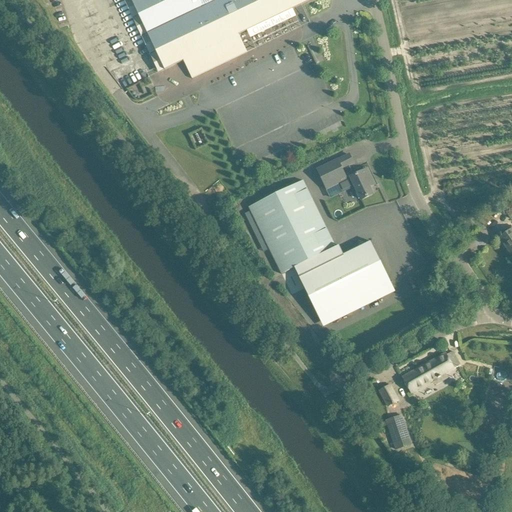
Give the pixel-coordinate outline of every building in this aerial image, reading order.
[(332,13),(325,0),(127,0),(170,91),(189,82),(198,100),(240,80),(236,73),(245,68),(240,57),(332,13)] [(354,176),(349,165),(353,163),(349,155),(318,170),(327,190),(351,179),(350,178),(354,176)] [(367,170),(354,176),(350,178),(351,179),(361,200),(373,194),(369,187),(374,184),(367,170)] [(303,181),(249,207),(282,274),(292,269),(316,318),(388,282),(369,242),(341,256),(336,247),(335,247),(303,181)] [(511,198),(502,206),(511,219),(511,218),(511,198)] [(255,234),(260,232),(256,224),(251,226),(255,234)] [(511,254),(511,229),(500,238),(511,254)] [(411,392),(452,370),(460,365),(453,352),(446,355),(445,354),(403,378),(411,392)] [(398,401),(394,394),(389,385),(380,391),(389,406),(398,401)] [(413,443),(403,415),(386,421),(396,449),(413,443)] [(496,470),(502,472),(504,464),(498,462),(496,470)]
